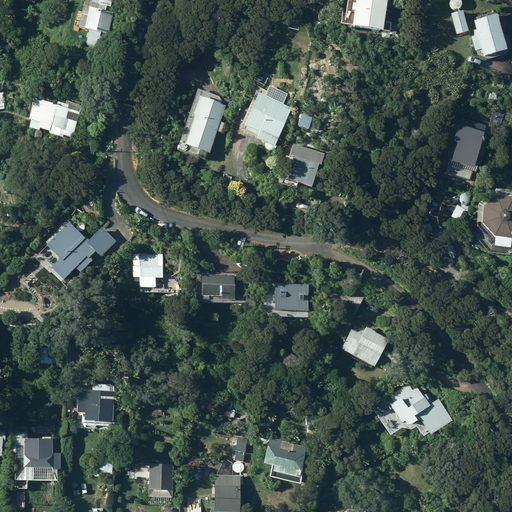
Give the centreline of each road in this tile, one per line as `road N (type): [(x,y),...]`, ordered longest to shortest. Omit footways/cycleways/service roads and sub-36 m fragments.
road 1 (unclassified): [(294,243),(156,212),(130,189),(118,162),(121,130),(161,0)]
road 2 (unclassified): [(511,440),(489,396),(389,282),(294,243)]
road 3 (unclassified): [(294,243),(333,234),(396,254),(511,318)]
